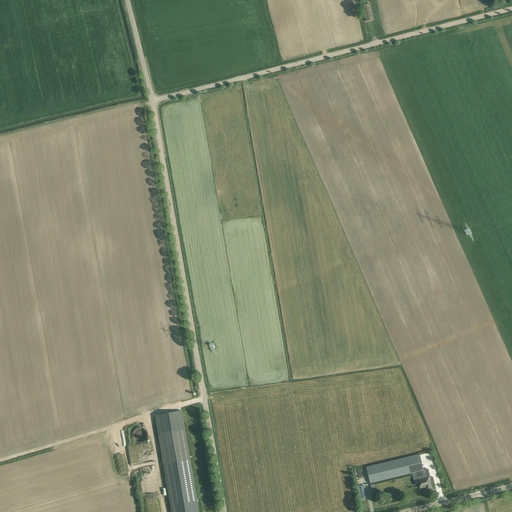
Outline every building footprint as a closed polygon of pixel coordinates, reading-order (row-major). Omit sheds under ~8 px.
[(373,19),(369,4),(362,6),(366,21),(373,19)] [(159,414),(154,415),(154,416),(155,417),(157,433),(163,463),(171,511),(197,511),(189,459),(190,459),(185,428),(182,410),(159,414)] [(146,429),(140,427),(134,429),(132,435),(134,441),(140,443),(146,441),(148,435),(146,429)] [(404,458),(366,467),(369,478),(370,483),(416,472),(417,472),(422,471),(423,470),(422,465),(419,454),(404,458)] [(417,472),(416,472),(419,484),(420,488),(426,487),(426,489),(431,488),(429,477),(424,478),(422,471),(417,472)] [(360,485),(357,486),(360,497),(363,496),(363,498),(367,497),(364,485),(361,486),(360,485)]
